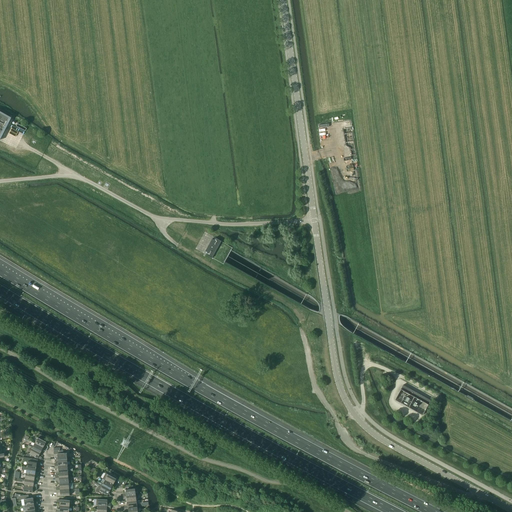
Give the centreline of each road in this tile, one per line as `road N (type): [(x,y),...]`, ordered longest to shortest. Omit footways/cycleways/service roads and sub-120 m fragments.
road 1 (motorway): [(433,511),(0,269)]
road 2 (motorway): [(0,290),(396,511)]
road 3 (tertiary): [(511,509),(360,424),(336,371),(313,221)]
road 4 (unclassified): [(313,221),(159,218),(76,175),(0,181)]
road 5 (track): [(0,399),(185,504),(242,511)]
road 6 (unknown): [(462,483),(451,489),(405,473),(341,431),(307,376),(297,331)]
road 7 (tertiary): [(313,221),(283,0)]
